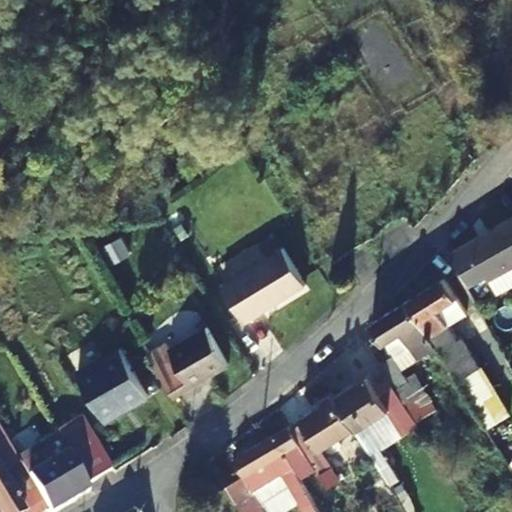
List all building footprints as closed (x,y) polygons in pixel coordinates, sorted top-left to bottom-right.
[(325,82),(349,66),(341,55),(317,70),(325,82)] [(312,190),(394,137),(352,74),(269,127),(312,190)] [(377,158),(331,189),(342,205),(356,196),(363,206),(317,237),(329,256),(472,160),(431,100),(396,124),(411,147),(391,160),(401,173),(390,181),(394,186),(371,201),(364,191),(388,174),(377,158)] [(511,257),(511,217),(495,228),(511,257)] [(511,283),(511,257),(495,228),(452,252),(471,285),(488,276),(497,292),(511,283)] [(306,284),(284,248),(223,284),(246,321),(306,284)] [(442,353),(473,405),(492,393),(449,323),(467,312),(445,278),(409,300),(442,353)] [(393,354),(395,358),(413,348),(420,358),(429,353),(433,358),(442,353),(409,300),(372,323),(392,354),(393,354)] [(170,348),(168,344),(151,354),(174,396),(229,364),(208,327),(176,346),(170,348)] [(393,354),(392,354),(380,362),(388,375),(394,384),(408,377),(395,358),(393,354)] [(394,384),(405,403),(416,396),(427,390),(416,372),(408,377),(394,384)] [(356,426),(381,467),(390,461),(372,431),(392,418),(402,435),(419,425),(417,421),(405,403),(394,384),(388,375),(375,384),(369,374),(336,394),(356,426)] [(356,426),(336,394),(302,417),(304,420),(292,428),(328,488),(342,480),(332,463),(327,466),(318,451),(356,426)] [(427,415),(416,396),(405,403),(417,421),(427,415)] [(0,428),(20,463),(32,483),(48,511),(53,511),(89,490),(56,433),(54,431),(40,440),(38,452),(32,455),(9,416),(0,421),(0,428)] [(111,470),(80,419),(56,433),(88,484),(111,470)] [(20,463),(0,428),(0,460),(2,463),(5,462),(10,469),(20,463)] [(289,454),(300,447),(288,428),(235,458),(254,490),(283,472),(295,465),(289,454)] [(400,477),(390,461),(381,467),(390,484),(400,477)] [(302,504),(314,497),(295,465),(283,472),(302,504)] [(0,511),(48,511),(32,483),(13,495),(0,474),(0,511)]
